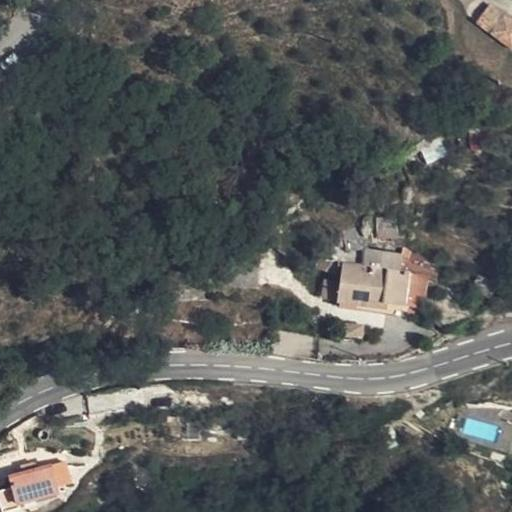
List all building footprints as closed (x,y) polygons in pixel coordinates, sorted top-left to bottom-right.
[(511,40),(511,18),(490,0),(484,0),(471,15),(508,46),(511,40)] [(404,263),(403,276),(419,277),(428,277),(428,263),(404,263)] [(338,271),(337,289),(336,308),(376,312),(376,306),(401,307),(401,305),(403,276),(338,271)] [(419,277),(403,276),(401,305),(417,309),(419,277)] [(247,310),(248,279),(211,279),(210,309),(247,310)] [(336,308),(337,289),(319,288),(318,307),(336,308)] [(357,345),(377,345),(377,332),(357,332),(357,345)] [(511,471),(511,449),(505,445),(495,462),(511,471)] [(0,511),(7,511),(33,505),(26,477),(0,484),(0,511)]
